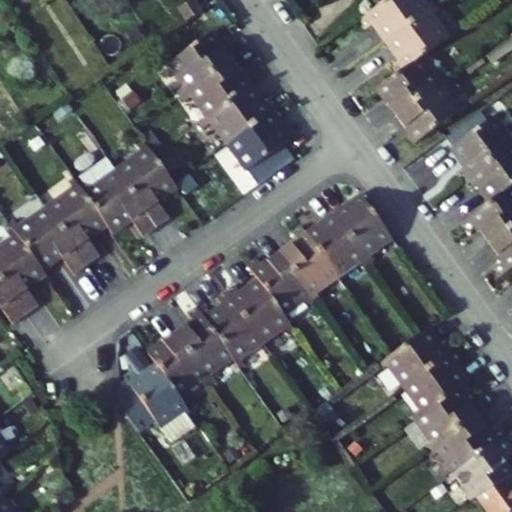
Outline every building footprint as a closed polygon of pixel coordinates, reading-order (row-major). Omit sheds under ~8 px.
[(128,0),(141,28),(165,16),(157,0),(128,0)] [(214,12),(205,0),(204,0),(191,10),(200,22),(214,12)] [(456,35),(431,0),(391,0),(367,17),(373,25),(381,19),(408,57),(400,63),(406,71),(385,86),(424,140),(466,109),(428,55),(456,35)] [(278,103),(225,29),(181,61),(197,82),(201,89),(206,95),(222,117),(227,124),(258,166),(262,173),(305,142),(291,123),(298,118),(284,99),(278,103)] [(201,89),(197,82),(187,89),(191,95),(201,89)] [(206,95),(201,89),(191,95),(196,102),(206,95)] [(511,126),(502,112),(455,145),(469,165),(462,170),(473,187),(481,181),(495,201),(466,221),(472,229),(480,223),(507,261),(499,267),(505,275),(511,269),(511,126)] [(227,124),(222,117),(212,124),(217,131),(227,124)] [(157,160),(161,157),(156,150),(151,153),(157,160)] [(163,159),(161,157),(157,160),(112,192),(105,196),(99,189),(92,194),(46,226),(41,229),(45,235),(39,239),(0,266),(0,296),(14,316),(29,305),(41,321),(67,303),(56,288),(74,276),(70,270),(85,259),(96,276),(122,257),(110,240),(127,229),(133,237),(148,226),(161,244),(188,225),(176,207),(190,197),(163,159)] [(262,173),(258,166),(248,173),(253,180),(262,173)] [(92,194),(99,189),(95,182),(88,187),(92,194)] [(106,184),(99,189),(105,196),(112,192),(106,184)] [(389,265),(411,249),(379,205),(324,244),(318,236),(308,243),(313,252),(278,277),(272,269),(263,275),(274,292),(256,304),(252,298),(233,311),(238,317),(220,330),(212,319),(201,328),(205,334),(162,365),(171,377),(152,390),(148,384),(138,391),(174,442),(195,427),(202,422),(194,411),(215,396),(222,391),(229,386),(249,372),(252,376),(259,371),(301,342),(307,338),(300,328),(323,312),(329,307),(334,304),(379,272),(384,268),(389,265)] [(36,223),(41,229),(46,226),(41,219),(36,223)] [(45,235),(41,229),(35,234),(39,239),(45,235)] [(389,265),(384,268),(389,275),(394,272),(389,265)] [(383,279),(389,275),(384,268),(379,272),(383,279)] [(334,304),(329,307),(333,313),(338,310),(334,304)] [(327,318),(333,313),(329,307),(323,312),(327,318)] [(457,355),(444,337),(437,343),(408,363),(393,374),(398,381),(413,402),(427,423),(433,431),(425,436),(439,456),(444,462),(448,470),(465,492),(467,491),(471,498),(481,511),(511,511),(511,442),(509,444),(496,426),(482,408),(490,402),(484,394),(472,376),(479,372),(471,361),(464,350),(457,355)] [(312,345),(307,338),(301,342),(307,349),(312,345)] [(259,371),(252,376),(258,383),(265,379),(259,371)] [(398,381),(393,374),(384,380),(389,387),(398,381)] [(235,395),(229,386),(222,391),(228,400),(235,395)] [(228,400),(222,391),(215,396),(221,405),(228,400)] [(0,511),(26,511),(4,480),(1,475),(8,470),(28,456),(23,450),(0,417),(0,511)] [(209,432),(202,422),(195,427),(202,437),(209,432)] [(420,429),(425,436),(433,431),(427,423),(420,429)] [(23,450),(28,456),(34,451),(30,445),(23,450)] [(444,462),(439,456),(430,462),(435,469),(444,462)] [(448,470),(444,462),(435,469),(440,476),(448,470)] [(8,470),(1,475),(4,480),(11,474),(8,470)] [(471,498),(467,491),(465,492),(457,498),(462,505),(471,498)]
